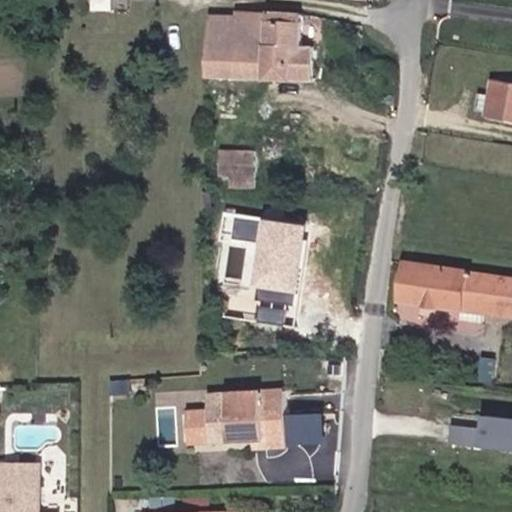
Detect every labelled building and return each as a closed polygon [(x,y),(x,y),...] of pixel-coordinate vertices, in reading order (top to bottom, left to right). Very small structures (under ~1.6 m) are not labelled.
[(208,77),(311,80),(312,49),(300,48),(300,16),(238,14),(237,18),(209,18),(208,77)] [(310,15),(303,39),(318,44),(326,20),(310,15)] [(494,121),(511,123),(511,87),(501,85),(496,93),(478,93),(477,111),(494,113),(494,121)] [(220,171),(255,173),(255,147),(221,146),(220,171)] [(408,303),(511,316),(511,279),(413,267),(408,303)] [(267,457),(291,455),(288,402),(208,407),(210,453),(266,450),(267,457)] [(511,456),(511,425),(493,423),(492,436),(451,432),(449,449),(511,456)] [(36,511),(36,492),(0,491),(0,511),(36,511)]
